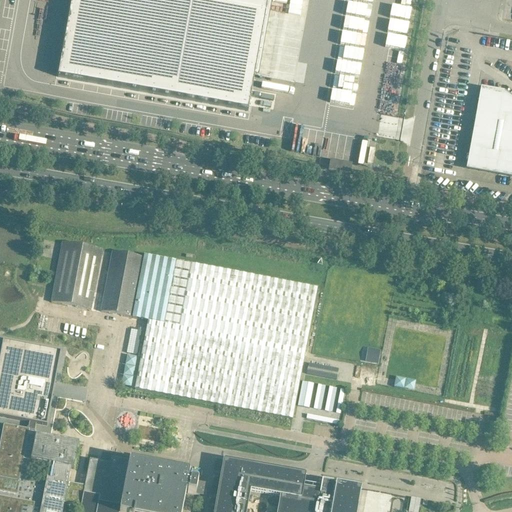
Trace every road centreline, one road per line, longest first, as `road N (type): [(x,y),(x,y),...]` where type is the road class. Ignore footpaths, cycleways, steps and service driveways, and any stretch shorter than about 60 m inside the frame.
road 1 (primary): [(0,168),(511,261)]
road 2 (primary): [(511,225),(0,133)]
road 3 (unclassified): [(410,172),(441,0)]
